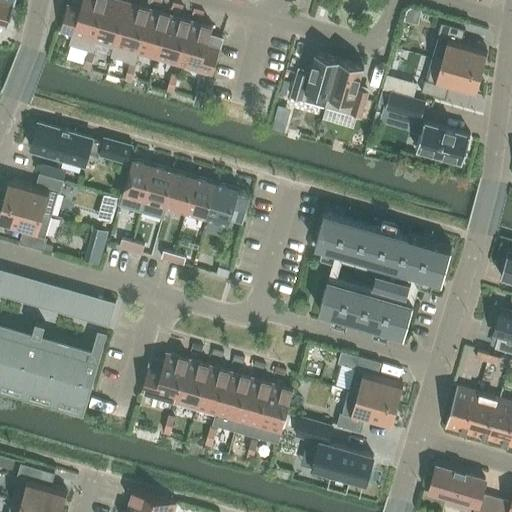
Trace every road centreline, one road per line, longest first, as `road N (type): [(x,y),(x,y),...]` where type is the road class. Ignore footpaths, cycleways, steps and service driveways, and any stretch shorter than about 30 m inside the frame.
road 1 (residential): [(154,290),(240,315),(255,309),(440,365)]
road 2 (residential): [(0,249),(154,290)]
road 3 (residential): [(392,0),(373,39),(269,15)]
road 4 (residential): [(491,179),(511,31)]
road 5 (residential): [(440,365),(479,233)]
road 6 (residential): [(39,0),(0,129)]
road 7 (residential): [(120,406),(154,290)]
